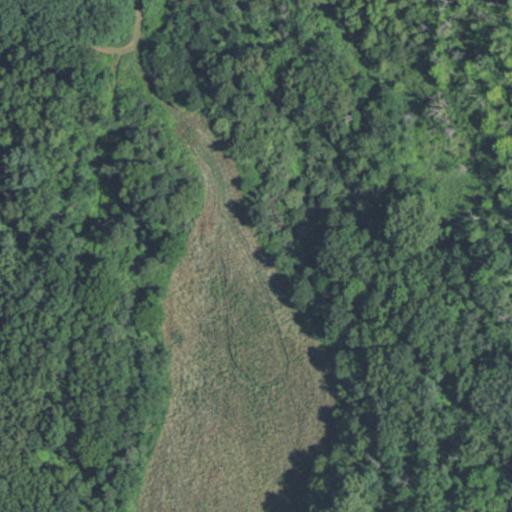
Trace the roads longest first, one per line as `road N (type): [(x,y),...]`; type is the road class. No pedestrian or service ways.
road 1 (track): [(137,39),(112,76),(100,141),(53,511)]
road 2 (track): [(138,0),(140,48),(207,121),(217,153)]
